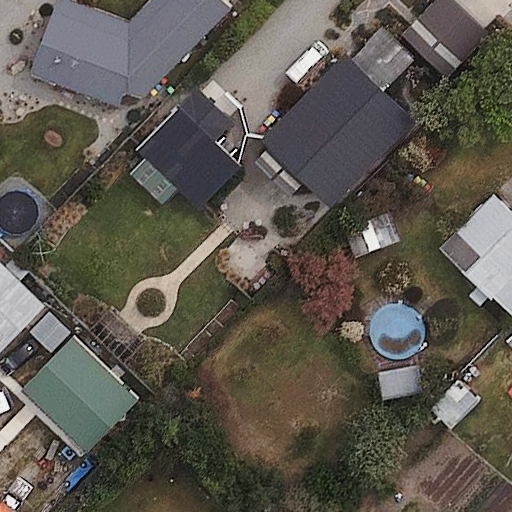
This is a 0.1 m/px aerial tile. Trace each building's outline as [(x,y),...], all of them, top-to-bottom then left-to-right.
[(149,0),(131,19),(77,0),(61,0),(38,68),(138,103),(235,3),(231,0),(149,0)] [(350,44),(263,134),(334,201),(421,111),(350,44)] [(186,116),(172,102),(129,145),(145,162),(133,174),(176,217),(194,199),(210,215),(250,177),(223,150),(245,129),(210,93),(186,116)] [(511,200),(496,185),(441,244),(511,309),(511,200)] [(0,255),(0,350),(9,360),(31,338),(51,359),(76,335),(56,314),(0,255)] [(146,405),(80,342),(30,394),(96,457),(146,405)] [(428,371),(385,371),(385,403),(428,403),(428,371)]
